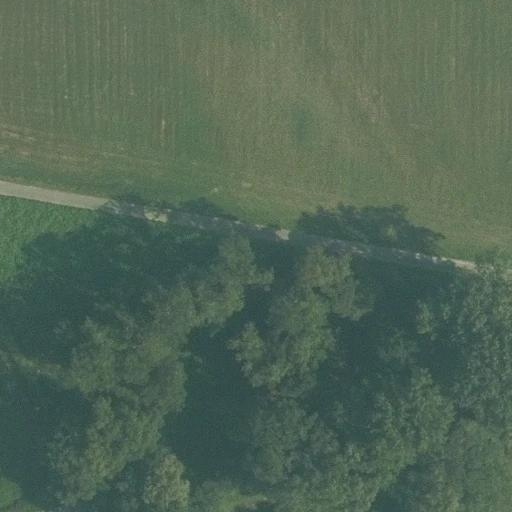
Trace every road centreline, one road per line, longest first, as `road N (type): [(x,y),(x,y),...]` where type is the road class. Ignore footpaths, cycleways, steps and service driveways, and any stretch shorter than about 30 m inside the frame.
road 1 (unclassified): [(511,276),(0,190)]
road 2 (track): [(511,286),(423,439),(295,488)]
